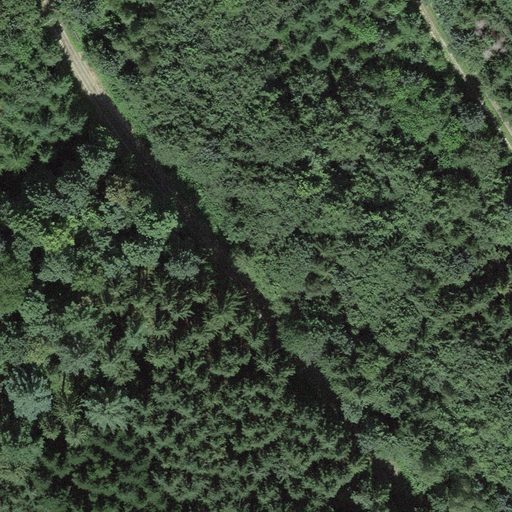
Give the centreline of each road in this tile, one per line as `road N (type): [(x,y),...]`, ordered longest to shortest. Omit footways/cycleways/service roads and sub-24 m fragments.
road 1 (track): [(406,511),(385,469),(91,107),(46,0)]
road 2 (track): [(417,0),(511,145)]
